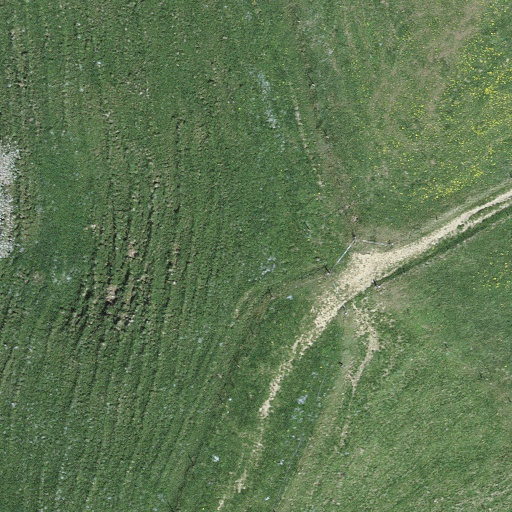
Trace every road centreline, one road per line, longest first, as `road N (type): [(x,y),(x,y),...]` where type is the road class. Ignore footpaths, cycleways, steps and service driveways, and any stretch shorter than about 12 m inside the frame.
road 1 (track): [(324,303),(288,350),(222,511)]
road 2 (track): [(324,303),(511,195)]
